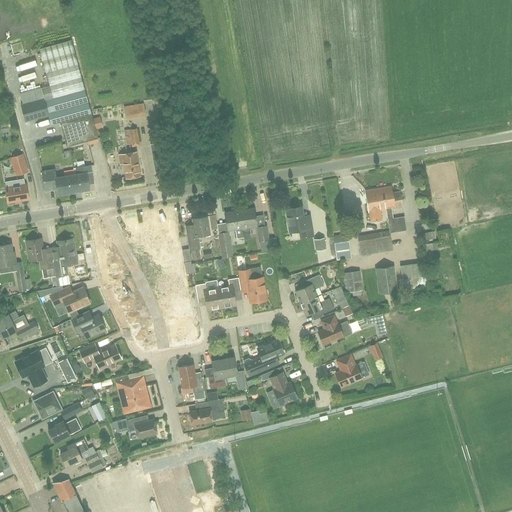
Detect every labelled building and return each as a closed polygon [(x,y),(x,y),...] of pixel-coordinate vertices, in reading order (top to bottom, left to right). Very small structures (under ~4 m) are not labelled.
[(18,95),(21,105),(26,122),(49,116),(51,126),(60,124),(67,147),(98,138),(70,40),(39,49),(49,86),(18,95)] [(146,104),(126,108),(128,120),(148,116),(146,104)] [(102,118),(95,120),(98,131),(106,129),(102,118)] [(128,143),(138,142),(137,129),(126,130),(128,143)] [(126,178),(140,176),(136,152),(119,155),(121,164),(124,164),(126,178)] [(28,172),(22,155),(11,159),(16,176),(28,172)] [(76,169),(77,175),(78,175),(81,191),(90,190),(89,184),(94,183),(91,166),(76,169)] [(78,175),(77,175),(56,179),(55,171),(42,173),(46,191),(57,189),(58,195),(81,191),(78,175)] [(28,200),(26,185),(6,188),(9,204),(28,200)] [(391,187),(383,188),(386,210),(388,220),(390,232),(391,234),(397,232),(395,225),(405,223),(404,217),(394,219),(392,209),(402,207),(400,192),(392,194),(391,187)] [(386,210),(383,188),(366,191),(370,213),(372,223),(382,221),(380,211),(386,210)] [(301,238),(314,236),(310,216),(303,217),(301,207),(287,210),(290,232),(300,231),(301,238)] [(250,227),(257,225),(254,208),(239,211),(244,238),(244,239),(252,238),(250,227)] [(244,238),(239,211),(225,214),(228,231),(235,230),(237,239),(244,238)] [(200,260),(199,249),(200,249),(198,237),(211,235),(208,217),(192,219),(193,225),(186,226),(188,236),(190,251),(191,251),(193,261),(200,260)] [(157,223),(149,225),(149,226),(147,227),(148,233),(142,234),(146,255),(152,254),(151,248),(162,246),(159,226),(159,225),(157,225),(157,223)] [(159,226),(162,246),(162,247),(174,245),(175,251),(182,250),(178,229),(172,230),(171,224),(159,226)] [(267,226),(266,226),(258,227),(256,227),(259,243),(263,242),(269,241),(270,241),(267,226)] [(123,229),(114,230),(115,240),(117,239),(120,254),(129,252),(131,260),(143,258),(140,240),(140,239),(133,240),(131,231),(131,229),(123,231),(123,229)] [(391,234),(390,232),(359,238),(362,257),(394,250),(391,234)] [(228,233),(219,235),(222,248),(231,246),(228,233)] [(352,257),(350,243),(348,233),(334,236),(337,259),(352,257)] [(317,248),(326,247),(324,238),(315,239),(317,248)] [(53,267),(51,256),(49,248),(43,249),(41,239),(26,241),(30,261),(41,259),(42,269),(53,267)] [(56,277),(67,275),(65,265),(77,263),(73,239),(58,242),(59,246),(49,248),(51,256),(53,256),(56,277)] [(0,266),(15,264),(16,264),(15,257),(13,257),(11,244),(0,246),(0,266)] [(189,249),(183,250),(184,263),(191,262),(189,249)] [(220,270),(228,267),(225,259),(217,262),(220,270)] [(155,284),(178,281),(177,270),(181,269),(180,261),(163,264),(164,271),(156,272),(153,273),(155,284)] [(16,264),(15,264),(19,292),(27,291),(22,263),(16,264)] [(402,268),(405,291),(428,288),(425,265),(402,268)] [(383,295),(401,292),(396,266),(378,269),(383,295)] [(250,291),(252,303),(267,300),(262,268),(239,272),(242,293),(250,291)] [(346,293),(363,291),(360,271),(343,273),(346,293)] [(301,304),(318,297),(315,290),(324,286),(319,275),(308,280),(311,285),(296,292),(301,304)] [(230,286),(218,288),(221,308),(235,305),(233,292),(241,290),(239,278),(229,280),(230,286)] [(160,296),(168,295),(169,301),(186,299),(185,291),(180,292),(178,281),(155,284),(157,296),(160,296)] [(221,308),(218,288),(206,290),(205,284),(196,285),(198,298),(205,296),(207,310),(221,308)] [(79,316),(76,309),(90,303),(83,288),(72,293),(69,286),(50,295),(55,306),(64,302),(69,312),(72,319),(79,316)] [(347,300),(341,286),(333,290),(339,304),(347,300)] [(47,290),(42,292),(45,301),(51,299),(47,290)] [(318,297),(301,304),(306,316),(321,309),(323,315),(334,310),(329,298),(320,302),(318,297)] [(188,332),(189,332),(188,328),(194,327),(193,321),(191,307),(181,309),(182,313),(174,314),(177,334),(181,333),(182,335),(188,334),(188,332)] [(173,336),(173,335),(177,334),(174,314),(163,316),(162,310),(155,311),(157,324),(163,323),(165,334),(165,336),(166,336),(166,337),(173,336)] [(34,322),(28,325),(23,316),(18,318),(15,312),(8,315),(0,318),(0,332),(3,338),(16,332),(19,339),(38,330),(34,322)] [(79,316),(72,319),(72,320),(77,333),(83,330),(86,339),(105,330),(98,316),(88,320),(85,314),(79,316)] [(384,321),(382,314),(367,318),(368,325),(376,323),(384,321)] [(347,321),(339,325),(337,325),(334,317),(322,322),(325,330),(319,333),(324,345),(344,337),(352,334),(347,321)] [(363,329),(367,338),(375,334),(372,325),(363,329)] [(250,376),(257,373),(279,364),(276,357),(284,354),(279,341),(258,349),(262,357),(253,361),(252,360),(249,359),(244,361),(245,364),(250,376)] [(99,368),(121,359),(115,345),(98,352),(94,344),(80,351),(85,363),(94,358),(99,368)] [(377,345),(371,348),(376,361),(383,358),(377,345)] [(34,387),(47,380),(40,368),(44,366),(37,352),(29,355),(28,354),(22,357),(23,359),(15,363),(22,377),(28,374),(34,387)] [(351,356),(338,362),(342,372),(336,374),(342,388),(362,379),(356,366),(355,366),(351,356)] [(234,358),(223,360),(226,377),(237,375),(239,390),(245,389),(242,371),(236,372),(234,358)] [(66,359),(58,363),(68,382),(76,378),(66,359)] [(212,362),(214,376),(208,377),(210,389),(227,386),(226,377),(223,360),(212,362)] [(193,393),(204,391),(202,381),(196,383),(193,365),(179,367),(183,388),(192,386),(193,393)] [(288,402),(297,398),(291,383),(287,385),(282,373),(270,378),(275,390),(274,390),(281,407),(289,404),(288,402)] [(117,384),(130,380),(128,374),(116,377),(117,384)] [(124,413),(129,411),(150,406),(143,377),(130,380),(117,384),(124,413)] [(204,391),(193,393),(195,400),(205,398),(204,391)] [(38,410),(42,418),(42,419),(61,410),(53,392),(34,401),(35,404),(34,404),(37,411),(38,410)] [(192,425),(212,421),(210,413),(225,411),(223,399),(206,402),(207,410),(190,413),(190,415),(189,417),(189,421),(191,422),(192,425)] [(91,407),(94,411),(102,407),(99,403),(91,407)] [(64,420),(74,415),(82,411),(78,404),(60,412),(64,420)] [(241,410),(242,421),(250,420),(249,410),(241,410)] [(140,424),(138,417),(126,421),(129,432),(136,430),(138,438),(156,433),(153,420),(140,424)] [(76,419),(72,421),(65,424),(63,421),(56,425),(56,426),(48,430),(54,443),(81,429),(76,419)] [(84,457),(92,473),(103,467),(93,447),(88,449),(83,440),(74,444),(67,448),(68,451),(60,455),(63,460),(62,462),(64,465),(66,465),(66,466),(84,457)] [(67,511),(83,511),(68,479),(53,483),(67,511)]
